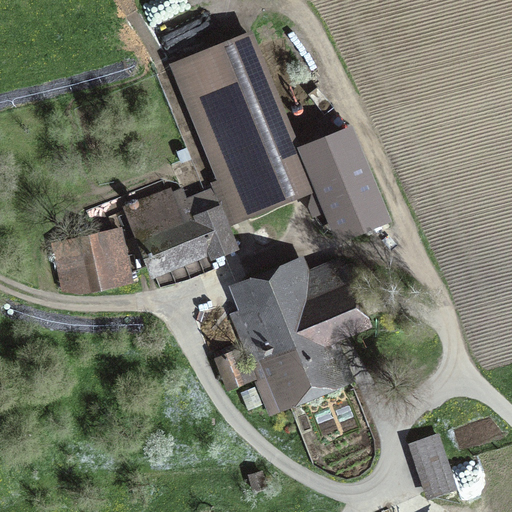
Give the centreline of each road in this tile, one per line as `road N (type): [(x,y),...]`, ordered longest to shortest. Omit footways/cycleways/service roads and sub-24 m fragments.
road 1 (track): [(286,0),(318,41),(481,389)]
road 2 (track): [(135,300),(63,300),(0,283)]
